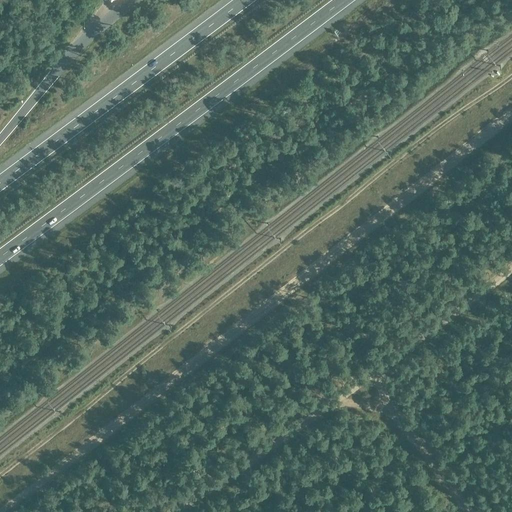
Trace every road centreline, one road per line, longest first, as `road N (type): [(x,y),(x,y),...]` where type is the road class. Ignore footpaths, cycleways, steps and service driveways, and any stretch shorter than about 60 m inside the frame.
road 1 (track): [(0,474),(511,75)]
road 2 (track): [(0,511),(511,114)]
road 3 (motorway): [(0,258),(345,0)]
road 4 (track): [(511,264),(346,393),(172,511)]
road 5 (motorway): [(244,0),(0,184)]
